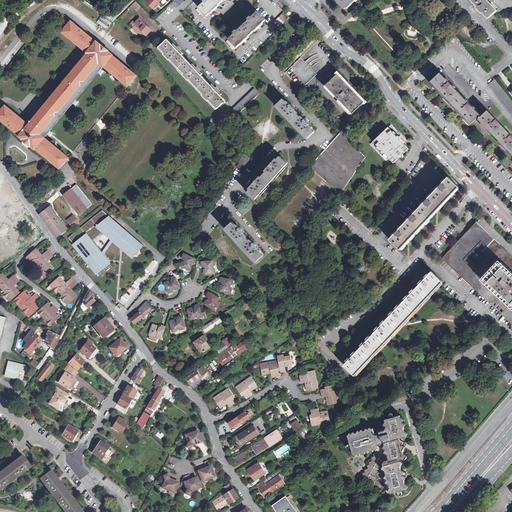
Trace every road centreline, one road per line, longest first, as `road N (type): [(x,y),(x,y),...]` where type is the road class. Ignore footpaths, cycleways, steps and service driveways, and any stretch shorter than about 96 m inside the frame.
road 1 (residential): [(318,21),(270,70),(324,130),(311,143),(276,149),(223,202),(269,252)]
road 2 (residential): [(143,351),(0,167)]
road 3 (tertiary): [(478,189),(318,21)]
road 4 (residential): [(249,500),(222,459),(203,407),(143,351)]
road 5 (residential): [(216,121),(237,100),(165,22),(189,0)]
road 6 (residential): [(371,312),(478,189)]
road 7 (tertiary): [(416,511),(511,402)]
road 8 (residential): [(73,459),(143,351)]
